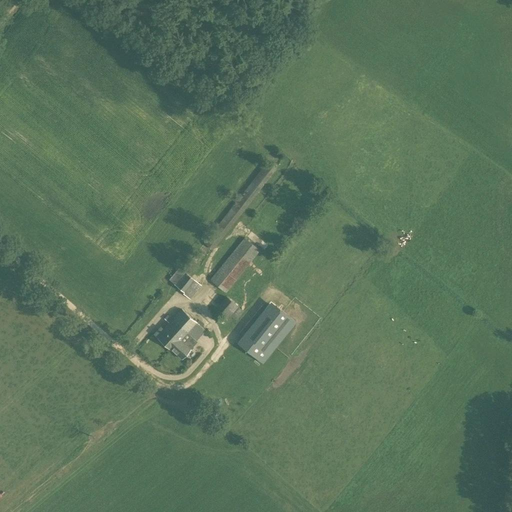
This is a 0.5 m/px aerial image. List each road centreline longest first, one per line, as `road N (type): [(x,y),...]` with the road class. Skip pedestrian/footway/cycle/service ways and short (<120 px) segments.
road 1 (track): [(159,386),(0,244)]
road 2 (track): [(159,386),(13,511)]
